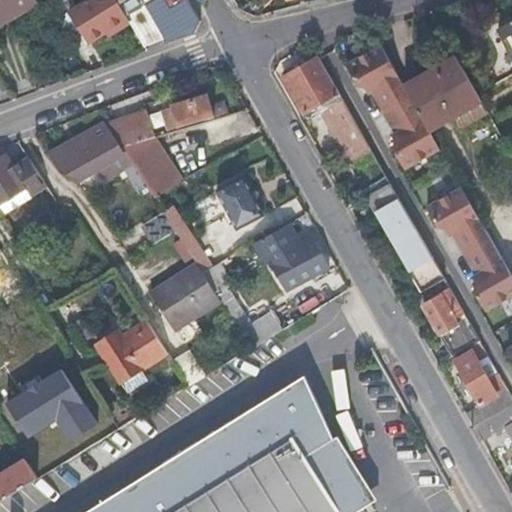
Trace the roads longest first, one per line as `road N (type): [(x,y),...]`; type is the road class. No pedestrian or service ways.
road 1 (residential): [(501,511),(234,43)]
road 2 (unclassified): [(0,126),(234,43)]
road 3 (residential): [(234,43),(403,0)]
